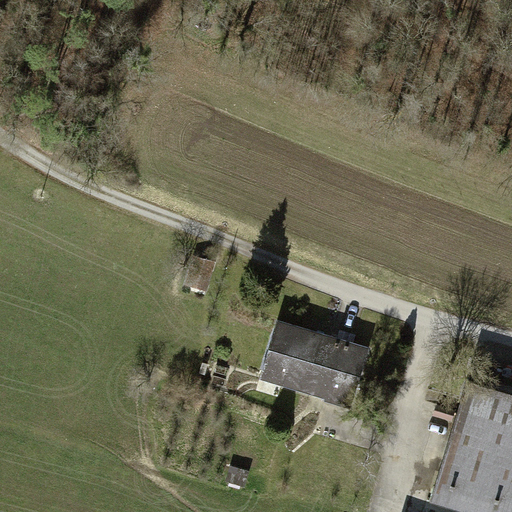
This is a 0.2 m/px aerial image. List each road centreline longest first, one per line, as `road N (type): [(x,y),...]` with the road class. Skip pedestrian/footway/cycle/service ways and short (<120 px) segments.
road 1 (track): [(0,137),(112,196),(347,289),(511,338)]
road 2 (track): [(407,511),(390,506),(425,316)]
